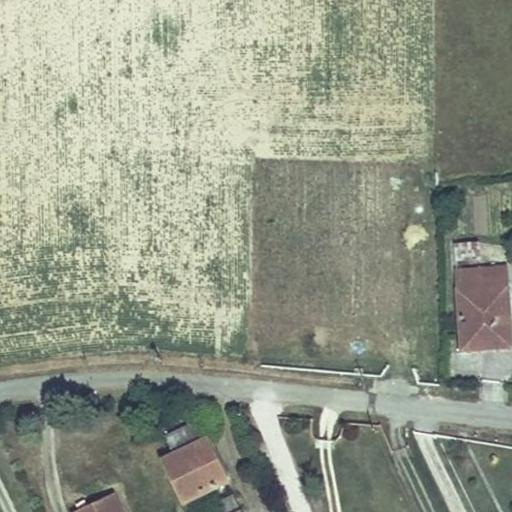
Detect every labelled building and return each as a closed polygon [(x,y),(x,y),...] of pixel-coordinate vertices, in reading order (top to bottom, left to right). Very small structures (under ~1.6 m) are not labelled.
[(484,242),(460,243),(462,261),(484,260),(484,242)] [(511,341),(508,270),(462,271),(465,345),(483,344),(482,335),(495,335),(495,344),(511,343),(511,341)] [(198,440),(158,461),(179,503),(218,481),(198,440)] [(235,511),(227,495),(200,508),(202,511),(235,511)] [(114,511),(106,496),(73,511),(114,511)]
